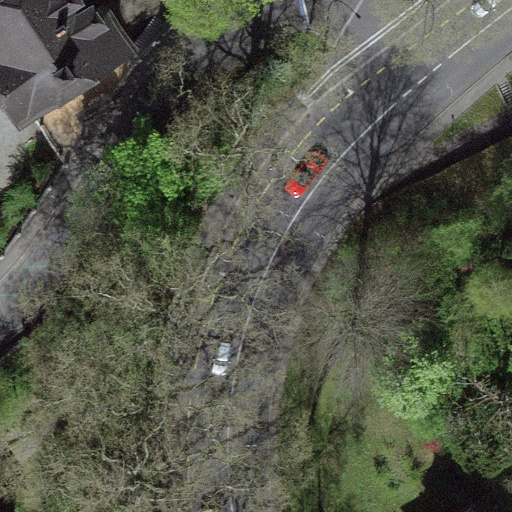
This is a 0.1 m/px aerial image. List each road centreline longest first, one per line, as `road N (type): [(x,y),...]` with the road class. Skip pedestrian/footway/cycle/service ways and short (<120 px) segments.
road 1 (residential): [(0,316),(49,268),(175,87),(245,29),(291,6),(334,3),(381,26),(428,75)]
road 2 (secondary): [(428,75),(362,127),(275,245),(239,337),(225,432),(230,511)]
